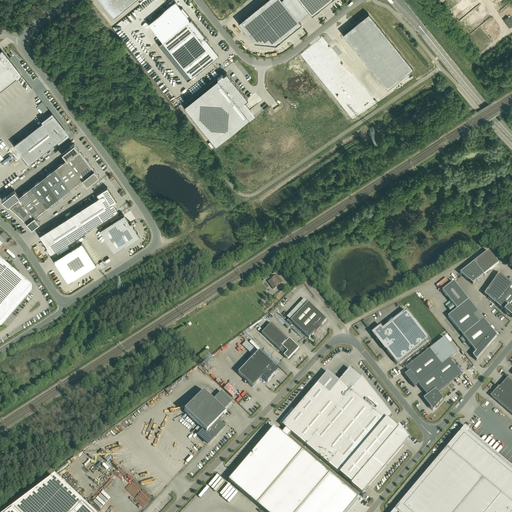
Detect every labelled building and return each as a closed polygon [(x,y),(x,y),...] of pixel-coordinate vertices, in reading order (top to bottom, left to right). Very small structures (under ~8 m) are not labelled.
[(98,0),(112,17),(132,0),(98,0)] [(262,3),(238,22),(245,30),(248,34),(254,42),(275,44),(287,35),(287,34),(291,31),(291,32),(301,23),(298,19),(308,11),(299,0),(265,0),(266,0),(262,3)] [(329,0),(299,0),(308,11),(312,15),(329,0)] [(368,13),(342,34),(387,89),(412,68),(368,13)] [(219,55),(207,41),(209,40),(191,18),(189,19),(189,20),(162,41),(191,77),(219,55)] [(2,50),(0,51),(0,89),(16,77),(20,74),(2,50)] [(217,79),(183,106),(215,146),(249,118),(254,114),(244,102),(245,101),(248,99),(246,97),(245,96),(244,95),(244,94),(242,92),(241,90),(226,72),(225,73),(223,75),(222,75),(217,79)] [(52,114),(13,144),(28,164),(67,134),(52,114)] [(269,149),(289,133),(281,124),(272,131),(274,133),(273,133),(273,132),(272,133),(273,133),(271,135),(271,134),(270,134),(271,135),(270,135),(267,132),(260,138),(250,126),(237,136),(261,166),(274,155),(269,149)] [(14,190),(2,200),(4,202),(7,205),(8,205),(9,206),(10,207),(13,210),(14,210),(15,211),(15,212),(17,213),(17,214),(21,216),(21,217),(23,218),(23,219),(26,222),(27,222),(28,224),(31,227),(32,228),(39,222),(35,216),(82,179),(87,185),(99,175),(74,143),(62,153),(66,159),(19,196),(14,190)] [(51,253),(118,211),(113,203),(116,201),(107,187),(96,194),(99,197),(39,235),(47,248),(46,248),(50,254),(51,253)] [(140,237),(138,233),(137,233),(137,232),(137,231),(136,231),(134,228),(134,227),(133,227),(131,223),(131,222),(130,223),(124,214),(109,224),(99,230),(114,252),(125,245),(126,246),(126,245),(130,243),(130,242),(131,242),(132,242),(132,241),(136,239),(137,239),(136,238),(140,237)] [(81,241),(53,259),(68,282),(96,264),(81,241)] [(0,326),(32,289),(0,262),(0,251),(2,249),(4,248),(0,245),(1,244),(0,243),(0,326)] [(498,264),(488,251),(473,263),(484,276),(498,264)] [(484,276),(473,263),(460,273),(472,284),(484,276)] [(511,286),(511,284),(499,273),(484,295),(496,305),(509,290),(511,286)] [(282,283),(277,276),(270,280),(276,288),(282,283)] [(457,310),(468,301),(453,282),(442,291),(457,310)] [(511,292),(509,290),(496,305),(511,318),(511,309),(511,310),(508,307),(511,302),(511,292)] [(483,320),(468,301),(457,310),(448,317),(463,336),(483,320)] [(308,303),(290,321),(309,338),(314,333),(315,334),(322,326),(321,326),(326,320),(308,303)] [(429,340),(406,311),(382,329),(380,326),(371,333),(385,351),(386,350),(397,365),(429,340)] [(497,337),(483,320),(463,336),(476,352),(472,356),(476,361),(497,337)] [(292,352),(296,347),(271,324),(262,334),(290,360),(295,355),(292,352)] [(449,359),(441,365),(429,350),(405,369),(408,372),(404,375),(414,387),(418,384),(427,396),(423,399),(430,407),(433,410),(435,407),(436,407),(443,399),(438,393),(461,374),(449,359)] [(259,352),(238,374),(253,388),(262,377),(267,382),(271,379),(275,375),(278,371),(273,366),(259,352)] [(339,356),(336,357),(342,366),(345,364),(347,368),(351,365),(344,356),(341,359),(339,356)] [(214,390),(229,374),(222,367),(211,378),(214,381),(210,386),(214,390)] [(348,482),(362,494),(409,438),(410,438),(398,424),(398,425),(396,427),(388,420),(391,416),(392,416),(362,378),(341,403),(329,393),(293,435),(320,458),(348,482)] [(499,387),(491,397),(511,414),(511,381),(508,378),(500,388),(499,387)] [(229,385),(224,391),(228,395),(233,389),(229,385)] [(226,413),(204,391),(184,412),(204,430),(199,436),(208,444),(224,427),(218,421),(226,413)] [(235,391),(227,399),(232,405),(235,401),(238,404),(245,397),(241,392),(238,394),(235,391)] [(257,505),(302,451),(286,438),(290,433),(285,428),(281,434),(274,427),(228,481),(257,505)] [(469,430),(466,427),(396,510),(393,511),(511,511),(511,470),(467,433),(469,430)] [(302,451),(257,505),(264,511),(297,511),(329,475),(302,451)] [(91,511),(55,477),(8,511),(91,511)]
